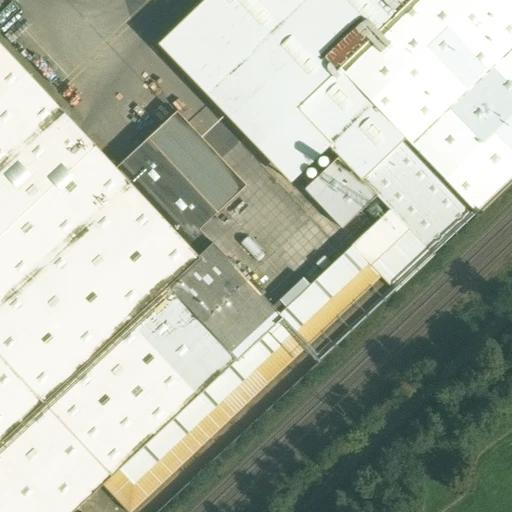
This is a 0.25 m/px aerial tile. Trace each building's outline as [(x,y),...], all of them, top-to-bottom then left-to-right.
[(204,0),(196,8),(295,112),(339,70),(396,16),(385,4),(388,0),(204,0)] [(511,0),(388,0),(385,4),(396,16),(339,70),(355,87),(474,212),(511,175),(511,0)] [(199,258),(0,45),(0,357),(112,477),(236,360),(168,287),(199,258)] [(339,70),(295,112),(311,129),(355,87),(339,70)] [(355,87),(311,129),(339,158),(339,157),(377,196),(390,210),(419,241),(430,253),(474,212),(355,87)] [(339,158),(304,190),(342,230),(377,196),(339,157),(339,158)] [(281,319),(236,360),(112,477),(102,486),(126,511),(132,511),(381,278),(419,241),(390,210),(286,308),(279,301),(271,309),(281,319)] [(419,241),(381,278),(392,289),(430,253),(419,241)] [(271,309),(212,246),(199,258),(168,287),(236,360),(281,319),(271,309)] [(112,477),(0,357),(0,511),(74,511),(102,486),(112,477)]
